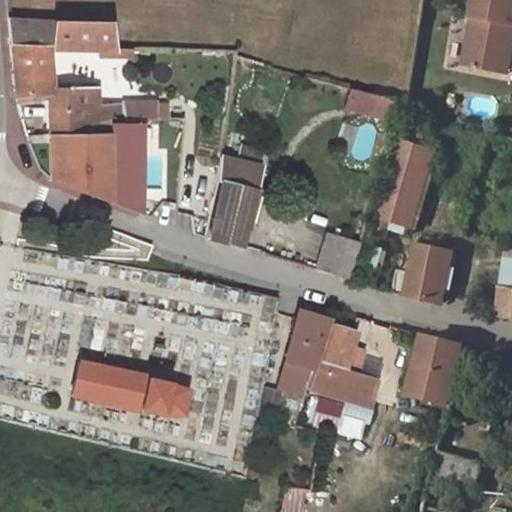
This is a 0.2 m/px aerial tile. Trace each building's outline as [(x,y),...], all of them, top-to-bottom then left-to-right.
[(511,0),(475,0),(471,19),(473,19),(479,21),(474,47),(468,46),(463,67),(501,73),(504,57),(511,59),(511,52),(511,37),(510,37),(511,25),(511,0)] [(8,17),(13,74),(39,72),(38,47),(97,49),(97,56),(112,55),(106,22),(57,22),(8,17)] [(479,21),(473,19),(468,46),(474,47),(479,21)] [(504,57),(501,73),(508,74),(511,59),(504,57)] [(122,60),(95,60),(95,75),(121,76),(122,60)] [(49,71),(39,72),(13,74),(14,85),(15,94),(49,91),(49,86),(49,71)] [(93,86),(49,86),(49,91),(49,133),(50,133),(80,133),(81,121),(92,121),(91,109),(95,109),(96,104),(93,86)] [(348,89),(344,107),(393,119),(398,102),(348,89)] [(139,121),(143,121),(144,102),(96,104),(95,109),(91,109),(92,121),(81,121),(80,133),(108,133),(108,121),(139,121)] [(50,179),(141,215),(141,202),(139,121),(108,121),(108,133),(80,133),(50,133),(49,133),(50,179)] [(412,226),(433,150),(399,140),(398,141),(377,217),(412,226)] [(241,148),(238,161),(257,165),(260,152),(241,148)] [(220,156),(216,181),(219,182),(207,237),(240,247),(261,166),(257,165),(238,161),(220,156)] [(315,270),(346,279),(357,243),(326,233),(315,270)] [(394,291),(445,302),(456,252),(418,243),(412,272),(400,269),(394,291)] [(511,317),(511,270),(505,270),(500,315),(511,317)] [(327,322),(328,320),(298,310),(283,380),(371,407),(378,381),(344,370),(353,331),(327,322)] [(465,348),(424,337),(411,395),(449,405),(465,348)] [(148,375),(80,361),(72,395),(158,411),(156,420),(162,421),(163,412),(178,415),(179,420),(183,417),(182,413),(186,388),(166,384),(166,381),(148,378),(148,375)] [(476,488),(482,463),(438,452),(432,476),(476,488)] [(281,511),(305,511),(307,488),(283,486),(281,511)]
